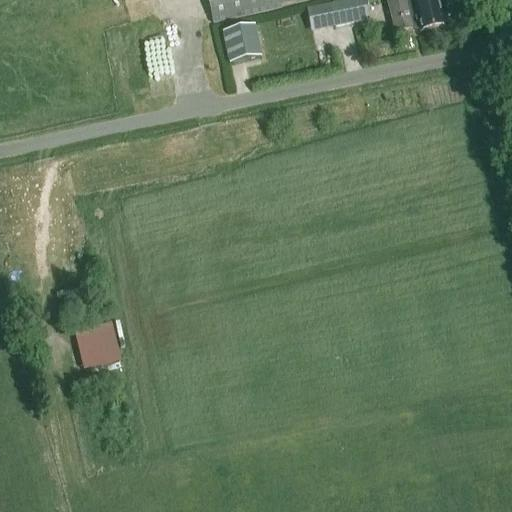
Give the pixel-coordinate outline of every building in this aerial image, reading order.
[(207,0),(213,26),(282,10),(281,7),(296,3),(297,4),(313,0),(207,0)] [(364,0),(363,0),(331,7),(336,29),(369,22),(364,0)] [(443,27),(445,25),(444,20),(442,19),(436,0),(404,0),(387,4),(395,36),(412,31),(412,30),(419,28),(421,34),(444,29),(443,27)] [(230,67),(261,60),(254,29),(223,36),(230,67)] [(129,362),(120,322),(82,331),(90,371),(129,362)]
